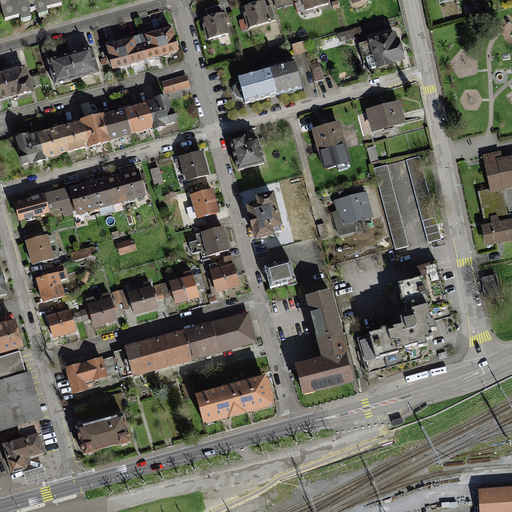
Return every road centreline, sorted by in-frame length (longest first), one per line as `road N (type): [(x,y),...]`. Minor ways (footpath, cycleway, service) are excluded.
road 1 (residential): [(490,366),(426,70)]
road 2 (tertiary): [(295,425),(76,484)]
road 3 (residential): [(40,355),(258,297)]
road 4 (residential): [(216,131),(0,190)]
road 5 (residential): [(426,70),(216,131)]
road 6 (tertiary): [(490,366),(295,425)]
road 7 (residential): [(0,119),(195,67)]
road 8 (residential): [(0,48),(178,0)]
road 9 (residential): [(216,131),(258,297)]
road 10 (residential): [(0,214),(40,355)]
road 11 (residential): [(40,355),(76,484)]
road 12 (residential): [(258,297),(295,425)]
